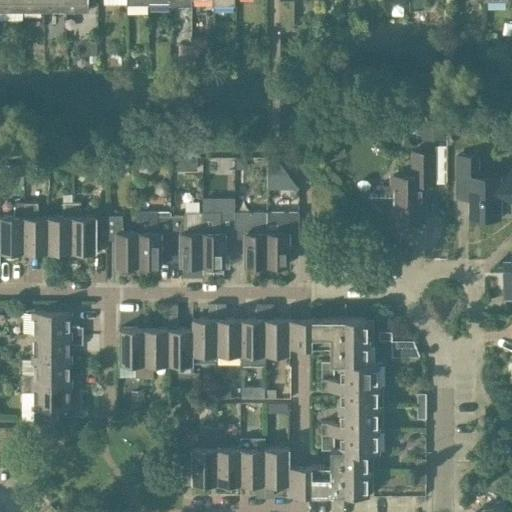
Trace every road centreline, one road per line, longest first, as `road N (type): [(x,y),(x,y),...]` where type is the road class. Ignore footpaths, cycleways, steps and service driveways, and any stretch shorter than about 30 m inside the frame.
road 1 (residential): [(400,299),(386,290),(107,292)]
road 2 (residential): [(400,299),(421,272),(447,269),(473,283),(475,335),(467,351),(440,355)]
road 3 (residential): [(442,511),(440,355)]
road 4 (residential): [(107,413),(107,292)]
